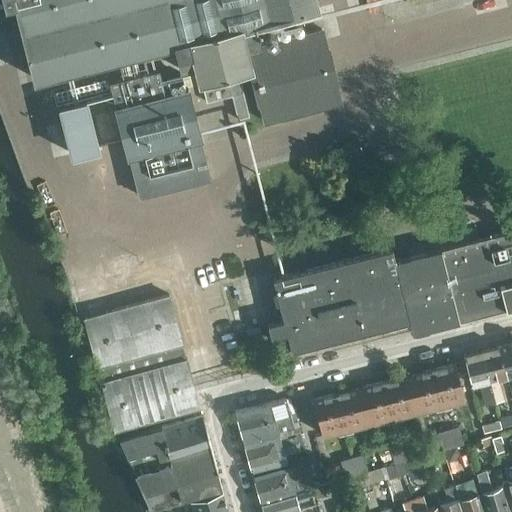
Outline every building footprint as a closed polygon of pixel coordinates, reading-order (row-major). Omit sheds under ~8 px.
[(14,0),(35,78),(175,43),(181,66),(194,63),(198,79),(200,78),(206,101),(232,95),(238,118),(249,116),(238,69),(249,66),(258,103),(260,103),(265,121),(341,102),(336,83),(338,83),(328,47),(327,47),(322,29),(261,44),(255,22),(318,6),(316,0),(14,0)] [(188,88),(173,92),(165,94),(158,70),(110,83),(117,106),(115,107),(128,156),(129,156),(140,196),(210,178),(199,138),(201,137),(188,88)] [(91,95),(61,101),(72,154),(102,148),(91,95)] [(287,333),(292,351),(409,321),(412,332),(505,309),(510,308),(509,307),(511,306),(511,229),(395,260),(392,247),(273,278),(276,289),(275,289),(283,319),(267,323),(271,337),(287,333)] [(115,429),(137,423),(200,406),(199,402),(197,403),(186,362),(188,362),(187,358),(186,358),(181,342),(182,342),(181,338),(181,339),(170,298),(169,294),(84,317),(97,365),(98,365),(102,381),(115,429)] [(511,341),(499,345),(506,376),(511,374),(511,341)] [(499,345),(482,349),(495,401),(504,399),(498,378),(506,376),(499,345)] [(495,401),(482,349),(464,353),(472,384),(481,382),(486,403),(495,401)] [(455,363),(433,368),(442,404),(464,398),(455,363)] [(442,404),(433,368),(411,374),(420,409),(442,404)] [(406,375),(384,381),(393,416),(415,411),(406,375)] [(393,416),(384,381),(362,386),(371,422),(393,416)] [(357,387),(335,393),(344,428),(366,423),(357,387)] [(344,428),(335,393),(313,398),(322,434),(344,428)] [(235,411),(240,427),(290,412),(287,403),(271,407),(270,402),(235,411)] [(240,427),(244,442),(294,428),(290,412),(240,427)] [(511,413),(499,417),(502,428),(502,427),(511,424),(511,413)] [(136,474),(144,490),(144,491),(176,482),(186,479),(217,470),(202,414),(119,437),(136,474)] [(502,428),(499,417),(498,417),(499,420),(481,424),(484,433),(502,428)] [(438,432),(443,448),(463,442),(458,426),(438,432)] [(244,442),(248,456),(298,442),(294,428),(244,442)] [(389,446),(394,463),(415,457),(410,440),(389,446)] [(298,442),(248,456),(252,469),(287,461),(285,453),(300,449),(298,442)] [(446,458),(443,449),(424,455),(427,464),(446,458)] [(341,460),(345,477),(366,471),(361,454),(341,460)] [(427,464),(424,455),(404,461),(407,471),(427,464)] [(253,474),(256,485),(310,470),(306,456),(302,457),(305,467),(290,471),(288,463),(253,474)] [(407,471),(404,461),(385,467),(389,479),(407,473),(406,471),(407,471)] [(383,476),(381,469),(361,475),(367,492),(372,490),(369,480),(380,477),(383,476)] [(476,472),(488,511),(509,511),(501,485),(491,488),(486,469),(476,472)] [(222,487),(217,470),(186,479),(190,491),(191,496),(222,487)] [(256,485),(260,500),(295,491),(293,484),(308,480),(308,479),(312,478),(310,470),(256,485)] [(365,497),(366,500),(369,499),(367,492),(361,475),(361,474),(352,477),(357,494),(361,493),(363,498),(365,497)] [(473,478),(454,484),(463,511),(484,511),(478,491),(477,491),(473,478)] [(186,479),(176,482),(180,494),(190,491),(186,479)] [(144,491),(144,490),(143,491),(151,510),(182,501),(180,494),(176,482),(144,491)] [(463,511),(454,484),(444,488),(448,501),(440,504),(442,511),(463,511)] [(260,500),(263,511),(276,511),(312,502),(310,493),(313,492),(312,489),(296,494),(295,491),(260,500)] [(373,490),(372,490),(367,492),(369,499),(366,500),(368,508),(378,505),(373,490)] [(194,511),(215,511),(227,509),(222,491),(191,500),(194,511)] [(423,495),(413,499),(417,511),(438,511),(436,505),(427,508),(423,495)] [(417,511),(413,499),(402,502),(405,511),(417,511)] [(276,511),(307,511),(314,510),(312,502),(276,511)]
